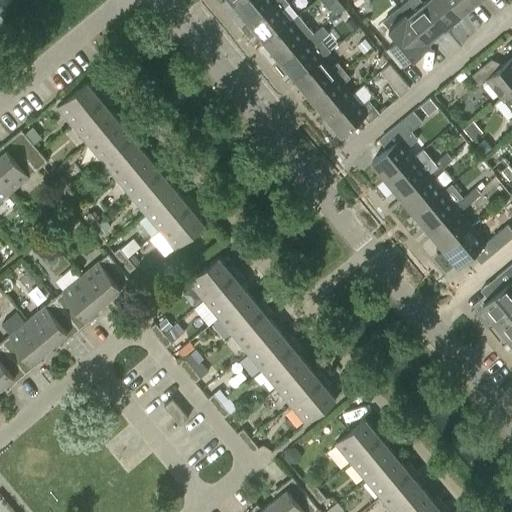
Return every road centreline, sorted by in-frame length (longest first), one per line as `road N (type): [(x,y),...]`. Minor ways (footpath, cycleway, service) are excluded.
road 1 (residential): [(84,365),(130,325),(252,471),(208,507)]
road 2 (residential): [(312,182),(511,16)]
road 3 (residential): [(312,182),(162,0)]
road 4 (residential): [(84,365),(208,507)]
road 5 (residential): [(428,323),(312,182)]
road 6 (residential): [(121,0),(0,98)]
road 7 (residential): [(511,425),(428,323)]
